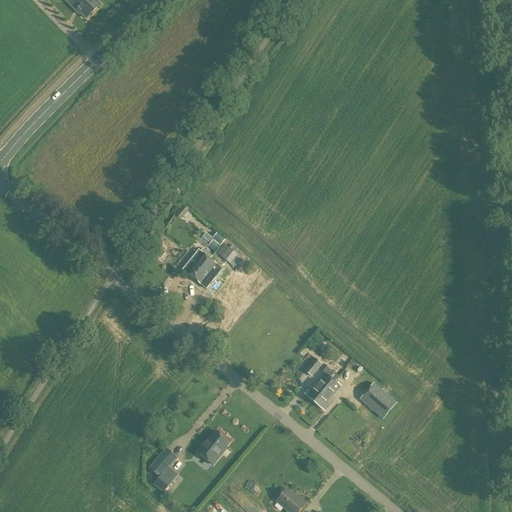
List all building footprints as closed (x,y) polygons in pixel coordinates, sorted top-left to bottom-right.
[(68,0),(86,19),(100,5),(95,0),(68,0)] [(221,246),(225,240),(217,233),(213,239),(221,246)] [(213,240),(209,246),(216,251),(220,246),(213,240)] [(240,251),(232,245),(222,257),(230,264),(238,255),(240,251)] [(165,254),(159,249),(155,254),(161,259),(165,254)] [(203,287),(209,280),(206,278),(217,265),(200,251),(195,258),(197,260),(193,265),(189,262),(183,270),(203,287)] [(312,377),(323,364),(315,358),(304,371),(312,377)] [(329,388),(335,381),(327,375),(314,390),(312,388),(306,395),(317,404),(329,388)] [(329,388),(317,404),(326,411),(331,405),(329,403),(342,387),(335,381),(329,388)] [(374,383),(361,399),(384,417),(397,402),(374,383)] [(181,407),(175,402),(170,407),(177,413),(181,407)] [(365,417),(369,411),(365,408),(360,414),(365,417)] [(212,438),(211,437),(199,452),(214,465),(227,450),(226,449),(231,443),(218,432),(212,438)] [(163,493),(173,482),(164,474),(178,458),(166,448),(149,468),(160,478),(154,484),(163,493)] [(299,498),(288,490),(278,502),(290,511),(301,511),(308,504),(299,497),(299,498)]
